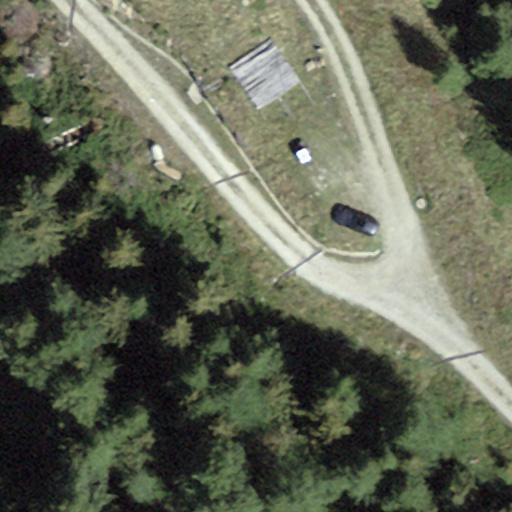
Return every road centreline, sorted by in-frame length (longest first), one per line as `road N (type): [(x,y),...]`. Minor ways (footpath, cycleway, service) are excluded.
road 1 (track): [(309,0),(330,29),(420,247),(384,279),(317,260),(66,0)]
road 2 (track): [(384,279),(415,321),(511,410)]
